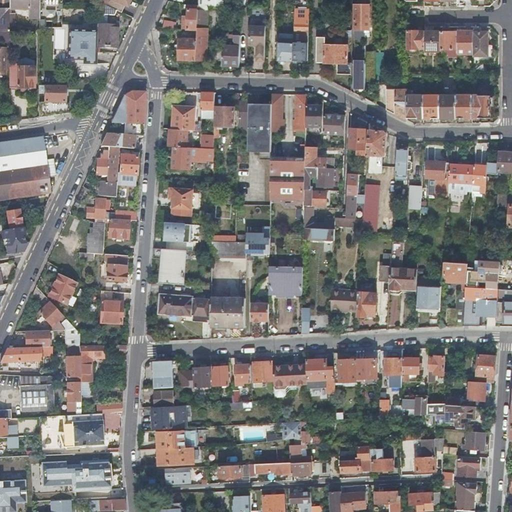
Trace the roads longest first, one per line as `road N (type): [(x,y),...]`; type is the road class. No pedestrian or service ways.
road 1 (residential): [(506,335),(135,350)]
road 2 (residential): [(155,80),(314,83),(409,130),(508,131)]
road 3 (residential): [(131,488),(439,475)]
road 4 (residential): [(135,350),(155,80)]
road 5 (residential): [(506,335),(494,511)]
road 6 (residential): [(131,488),(135,350)]
road 7 (residential): [(37,251),(95,127)]
